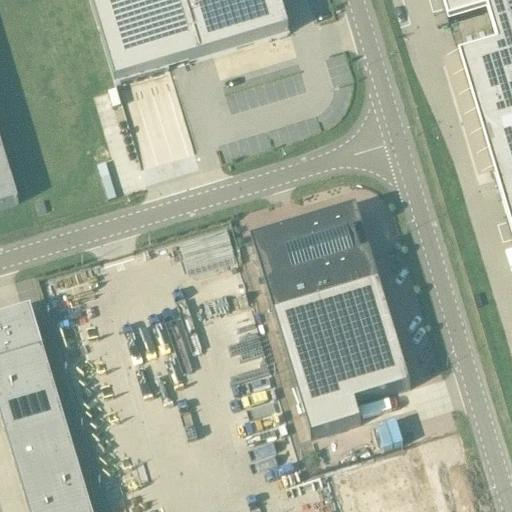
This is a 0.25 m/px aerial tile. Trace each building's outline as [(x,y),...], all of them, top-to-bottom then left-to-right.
[(88,0),(115,88),(289,35),(278,0),(88,0)] [(511,0),(441,0),(448,24),(487,13),(497,50),(459,61),(511,238),(511,0)] [(0,211),(19,206),(0,143),(0,211)] [(280,236),(251,245),(311,442),(361,427),(355,408),(410,391),(356,213),(299,230),(302,239),(283,245),(280,236)] [(30,312),(0,321),(0,331),(9,363),(42,352),(30,312)] [(0,365),(9,363),(0,331),(0,365)] [(9,363),(0,365),(0,404),(54,388),(43,353),(41,353),(9,363)] [(54,388),(0,404),(0,421),(6,441),(64,423),(54,388)] [(64,423),(6,441),(16,476),(75,458),(64,423)] [(27,511),(85,493),(75,458),(16,476),(27,511)] [(431,511),(416,459),(342,481),(350,511),(431,511)] [(91,511),(85,493),(27,511),(91,511)]
